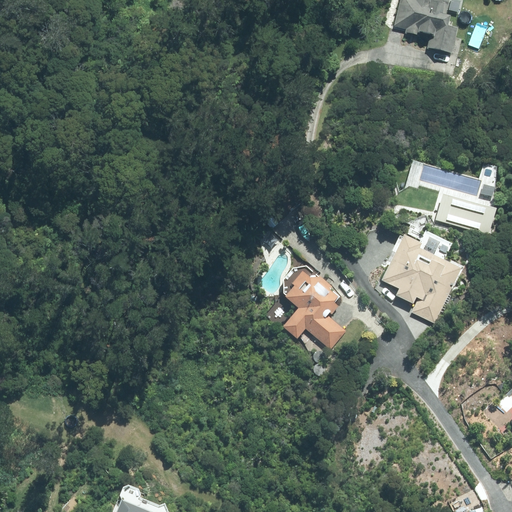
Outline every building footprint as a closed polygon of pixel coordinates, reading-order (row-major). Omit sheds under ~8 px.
[(399,0),(393,30),(405,32),(404,35),(428,41),(426,51),(450,56),(456,30),(445,28),(446,22),(439,20),(442,8),(430,5),(431,0),(411,0),(412,0),(409,0),(399,0)] [(447,194),(440,217),(494,232),(500,210),(447,194)] [(266,213),(260,220),(320,275),(352,241),(302,195),(277,222),(266,213)] [(406,237),(384,278),(404,288),(400,295),(420,305),(417,310),(425,314),(425,315),(433,319),(433,317),(440,321),(466,267),(450,260),(452,255),(445,252),(448,246),(412,226),(406,237)] [(280,305),(293,316),(279,334),(293,346),(303,333),(329,353),(345,333),(331,322),(328,326),(323,323),(328,316),(330,318),(335,311),(330,307),(335,301),(327,294),(329,291),(319,283),(307,284),(299,278),(288,291),(290,292),(280,305)] [(142,511),(119,502),(114,511),(142,511)]
